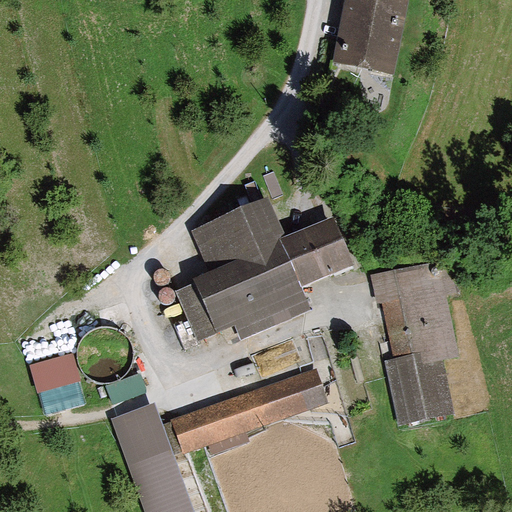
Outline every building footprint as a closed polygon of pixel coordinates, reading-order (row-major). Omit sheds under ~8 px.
[(403,4),(382,0),(352,0),(340,59),(390,69),(403,4)] [(299,287),(353,265),(336,223),(285,244),(267,204),(199,233),(218,278),(182,293),(199,334),(240,316),(245,330),(307,304),(299,287)] [(411,425),(453,416),(422,267),(380,276),(411,425)] [(46,416),(88,405),(75,355),(33,366),(46,416)] [(316,372),(182,420),(194,451),(327,403),(316,372)] [(108,388),(116,408),(151,394),(142,374),(108,388)] [(197,511),(160,402),(114,418),(146,511),(197,511)]
